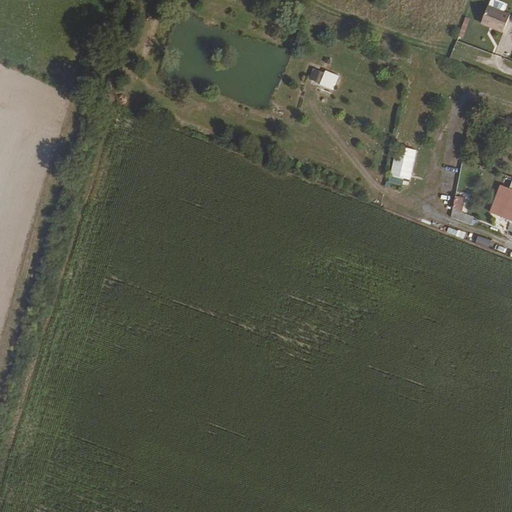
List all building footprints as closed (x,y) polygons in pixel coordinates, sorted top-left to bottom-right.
[(488,6),(481,25),(503,33),(510,15),(488,6)] [(325,85),(328,73),(313,69),(309,81),(325,85)] [(397,145),(388,183),(402,186),(404,179),(410,180),(417,150),(397,145)] [(511,188),(508,187),(497,213),(511,218),(511,188)] [(462,213),(466,198),(456,195),(450,219),(476,225),(478,218),(462,213)] [(488,249),(491,240),(478,235),(475,244),(488,249)] [(508,254),(509,249),(498,245),(496,250),(508,254)]
